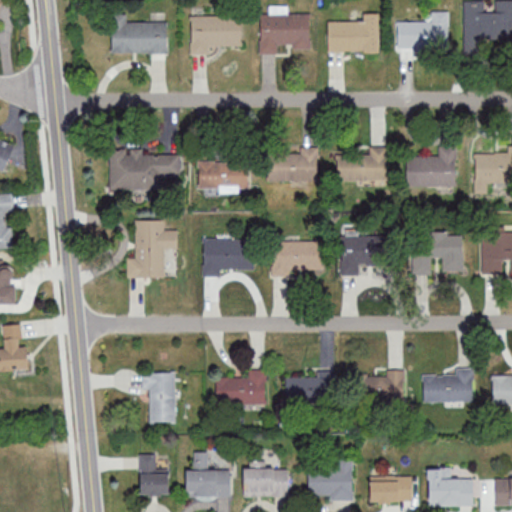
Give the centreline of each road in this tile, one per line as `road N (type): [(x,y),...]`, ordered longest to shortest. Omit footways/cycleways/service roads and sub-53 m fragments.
road 1 (residential): [(93,511),(45,0)]
road 2 (residential): [(511,97),(55,103)]
road 3 (residential): [(511,321),(76,323)]
